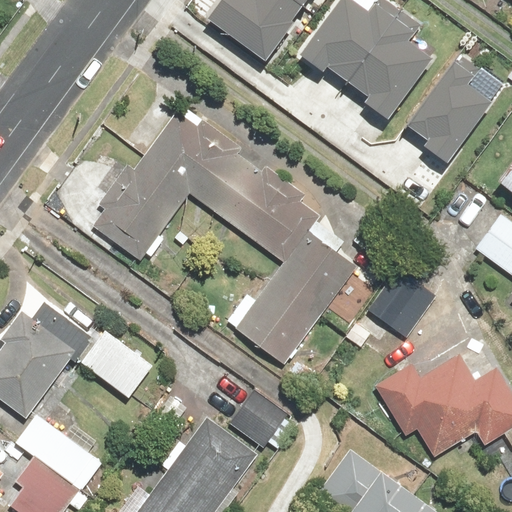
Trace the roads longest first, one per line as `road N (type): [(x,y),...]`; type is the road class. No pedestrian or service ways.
road 1 (unknown): [(0,179),(300,405),(307,443),(273,511)]
road 2 (residential): [(113,0),(0,155)]
